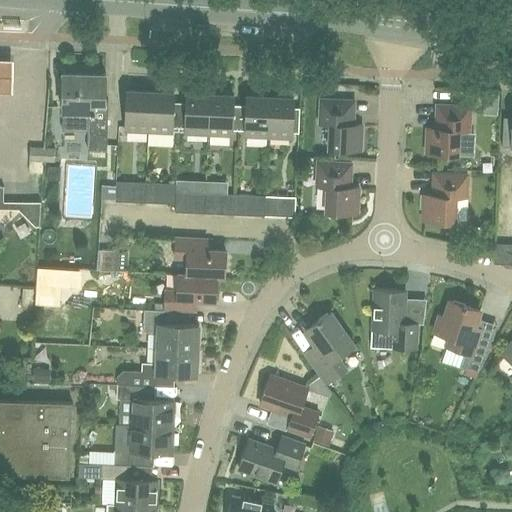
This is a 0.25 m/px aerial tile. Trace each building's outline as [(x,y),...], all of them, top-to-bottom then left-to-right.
[(0,59),(0,91),(12,92),(13,59),(0,59)] [(107,151),(107,144),(108,99),(105,99),(105,73),(63,72),(62,110),(88,111),(87,150),(107,151)] [(148,131),(150,91),(127,90),(125,130),(148,131)] [(179,127),(180,102),(174,102),(174,92),(150,91),(148,131),(172,132),(172,127),(179,127)] [(208,134),(210,94),(187,93),(186,102),(180,102),(179,127),(185,127),(185,133),(208,134)] [(239,130),(240,105),(233,105),(234,95),(210,94),(208,134),(232,135),(232,130),(239,130)] [(484,115),(498,115),(499,95),(485,94),(484,115)] [(268,137),(270,97),(247,96),(246,105),(240,105),(239,130),(245,130),(245,136),(268,137)] [(299,133),(300,108),(293,107),(294,98),(270,97),(268,137),(292,138),(292,132),(299,133)] [(361,150),(362,125),(353,124),(354,100),(320,99),(319,124),(330,124),(329,148),(361,150)] [(470,131),(471,106),(437,104),(436,128),(427,128),(426,153),(458,154),(459,130),(470,131)] [(511,147),(511,117),(504,117),(502,147),(511,147)] [(42,174),(43,162),(43,147),(30,146),(28,173),(42,174)] [(300,162),(300,167),(304,169),(308,167),(308,163),(304,160),(300,162)] [(358,212),(359,187),(350,187),(351,163),(318,162),(316,186),(327,187),(326,211),(358,212)] [(466,197),(467,174),(434,173),(432,195),(424,195),(422,219),(455,221),(456,196),(466,197)] [(106,180),(105,196),(115,197),(116,181),(106,180)] [(145,202),(146,182),(138,182),(136,202),(145,202)] [(175,203),(176,183),(167,183),(166,203),(175,203)] [(0,207),(1,208),(18,209),(36,226),(40,226),(41,202),(2,201),(2,187),(0,186),(0,207)] [(205,213),(206,193),(197,192),(196,212),(205,213)] [(235,214),(236,194),(227,194),(226,214),(235,214)] [(265,215),(266,195),(257,195),(256,215),(265,215)] [(295,217),(296,197),(287,196),(286,216),(295,217)] [(225,276),(226,250),(206,250),(207,238),(175,237),(174,257),(187,258),(186,274),(178,273),(178,274),(225,276)] [(494,255),(494,256),(494,263),(511,264),(511,244),(494,244),(494,255)] [(116,271),(117,250),(101,249),(100,270),(116,271)] [(225,276),(178,274),(177,290),(165,290),(164,310),(195,311),(196,300),(216,301),(217,276),(225,276)] [(32,309),(33,300),(34,290),(23,288),(20,308),(32,309)] [(405,309),(406,291),(376,289),(374,306),(373,306),(372,329),(371,346),(393,348),(393,347),(416,348),(417,323),(403,323),(403,309),(405,309)] [(475,327),(480,311),(450,301),(444,316),(439,315),(434,332),(450,337),(446,347),(471,354),(466,368),(477,371),(478,372),(491,348),(475,343),(480,328),(475,327)] [(198,350),(199,325),(171,323),(171,311),(144,309),(143,332),(158,332),(157,348),(198,350)] [(304,330),(314,344),(304,352),(309,360),(326,384),(346,369),(338,357),(354,345),(331,313),(321,320),(320,319),(304,330)] [(511,341),(502,354),(511,361),(511,341)] [(197,375),(198,350),(157,348),(156,363),(142,363),(141,385),(145,385),(168,386),(169,374),(197,375)] [(477,371),(466,368),(466,370),(464,374),(475,377),(477,371)] [(50,381),(50,369),(34,369),(33,381),(50,381)] [(310,437),(319,413),(301,406),(308,388),(270,375),(260,404),(291,415),(287,428),(310,437)] [(172,427),(173,401),(145,399),(145,385),(141,385),(117,384),(117,398),(133,399),(132,425),(172,427)] [(0,474),(70,477),(72,402),(0,399),(0,474)] [(172,427),(132,425),(130,450),(115,450),(114,458),(114,464),(124,465),(136,465),(136,451),(171,453),(172,427)] [(329,445),(334,431),(318,425),(313,439),(329,445)] [(296,468),(305,444),(281,436),(276,449),(249,439),(238,468),(276,482),(283,464),(296,468)] [(79,478),(101,478),(117,479),(116,504),(156,506),(158,480),(123,479),(124,465),(114,464),(103,464),(102,464),(102,465),(79,464),(79,478)] [(10,498),(24,498),(24,485),(10,485),(10,498)] [(272,511),(274,504),(232,495),(228,511),(272,511)]
